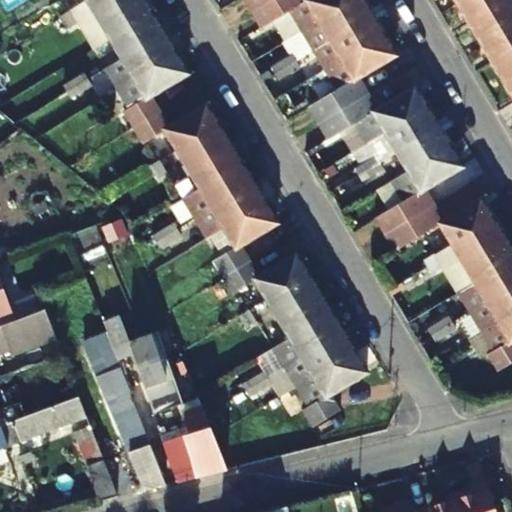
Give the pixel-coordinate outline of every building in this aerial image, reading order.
[(86,0),(98,21),(132,0),(86,0)] [(142,0),(132,0),(98,21),(109,39),(150,14),(142,0)] [(240,0),(248,14),(272,0),(240,0)] [(258,30),(283,15),(273,0),(272,0),(248,14),(258,30)] [(273,0),(283,15),(287,13),(299,33),(354,0),(273,0)] [(311,53),(371,16),(361,0),(354,0),(299,33),(311,53)] [(467,24),(507,0),(462,0),(456,4),(467,24)] [(511,23),(511,0),(507,0),(467,24),(479,43),(511,23)] [(68,11),(57,17),(64,29),(75,22),(68,11)] [(121,59),(162,34),(150,14),(109,39),(121,59)] [(371,16),(311,53),(323,72),(383,36),(371,16)] [(490,62),(511,48),(511,23),(479,43),(490,62)] [(121,59),(104,69),(115,89),(174,53),(162,34),(121,59)] [(383,36),(323,72),(334,91),(357,78),(395,56),(383,36)] [(511,48),(490,62),(502,81),(511,74),(511,48)] [(131,128),(159,112),(150,95),(186,74),(174,53),(115,89),(126,106),(120,110),(131,128)] [(294,62),(290,57),(269,68),(273,75),(294,62)] [(273,75),(276,80),(297,68),(294,62),(273,75)] [(83,74),(62,85),(67,92),(86,80),(83,74)] [(511,74),(502,81),(511,99),(511,74)] [(367,95),(357,78),(334,91),(330,93),(340,110),(367,95)] [(70,97),(90,85),(86,80),(67,92),(70,97)] [(340,110),(351,127),(355,124),(367,144),(383,134),(427,108),(415,87),(376,110),(367,95),(340,110)] [(315,125),(340,110),(330,93),(305,108),(315,125)] [(164,129),(165,131),(176,150),(217,125),(205,105),(168,127),(164,129)] [(395,154),(439,128),(427,108),(383,134),(395,154)] [(326,142),(351,127),(340,110),(315,125),(326,142)] [(131,128),(141,145),(165,131),(164,129),(168,127),(159,112),(131,128)] [(0,118),(0,127),(7,133),(14,124),(3,115),(0,118)] [(188,170),(229,145),(217,125),(176,150),(188,170)] [(439,128),(395,154),(407,173),(450,147),(439,128)] [(229,145),(188,170),(199,188),(240,163),(229,145)] [(390,183),(401,200),(395,204),(406,223),(433,206),(422,188),(461,164),(450,147),(407,173),(390,183)] [(373,158),(352,170),(356,177),(377,165),(373,158)] [(158,160),(147,167),(154,177),(165,171),(158,160)] [(199,188),(183,198),(194,218),(252,183),(240,163),(199,188)] [(359,182),(380,170),(377,165),(356,177),(359,182)] [(252,183),(194,218),(206,237),(223,227),(263,203),(252,183)] [(442,222),(438,226),(450,246),(494,219),(481,199),(442,222)] [(223,227),(234,246),(235,247),(240,244),(276,223),(263,203),(223,227)] [(382,237),(406,223),(395,204),(370,218),(382,237)] [(433,206),(406,223),(416,239),(438,226),(442,222),(433,206)] [(462,265),(505,239),(494,219),(450,246),(462,265)] [(173,222),(153,233),(156,240),(177,228),(173,222)] [(392,254),(416,239),(406,223),(382,237),(392,254)] [(177,228),(156,240),(160,245),(180,233),(177,228)] [(511,250),(505,239),(462,265),(473,284),(511,260),(511,250)] [(235,247),(234,246),(212,259),(223,277),(250,261),(240,244),(235,247)] [(259,276),(254,280),(267,300),(307,276),(295,255),(259,276)] [(432,257),(422,263),(429,273),(438,267),(432,257)] [(469,315),(511,288),(511,260),(473,284),(456,294),(469,315)] [(223,277),(232,293),(254,280),(259,276),(250,261),(223,277)] [(0,313),(17,307),(7,281),(3,271),(0,263),(0,313)] [(14,278),(11,268),(3,271),(7,281),(14,278)] [(307,276),(267,300),(277,318),(318,294),(307,276)] [(26,292),(34,314),(44,310),(35,288),(26,292)] [(511,288),(469,315),(480,333),(511,313),(511,288)] [(289,337),(330,313),(318,294),(277,318),(289,337)] [(34,314),(0,326),(0,357),(55,337),(44,310),(34,314)] [(246,328),(257,321),(250,310),(239,317),(246,328)] [(289,337),(273,347),(285,367),(342,333),(330,313),(289,337)] [(511,313),(480,333),(492,353),(486,357),(495,373),(511,363),(511,313)] [(112,348),(117,358),(134,352),(130,339),(120,315),(103,322),(112,348)] [(448,319),(428,331),(432,337),(452,325),(448,319)] [(435,342),(455,330),(452,325),(432,337),(435,342)] [(141,336),(130,339),(134,352),(144,382),(155,412),(156,414),(183,404),(171,375),(161,345),(157,332),(141,336)] [(296,386),(353,352),(342,333),(285,367),(296,386)] [(117,358),(112,348),(90,357),(143,490),(164,485),(128,392),(129,391),(117,358)] [(330,394),(366,373),(353,352),(296,386),(307,405),(301,409),(312,426),(339,410),(330,394)] [(263,371),(243,384),(247,390),(267,378),(263,371)] [(267,378),(247,390),(250,395),(271,383),(267,378)] [(0,467),(9,464),(3,450),(89,423),(80,399),(0,426),(0,467)] [(181,433),(161,441),(174,482),(225,470),(211,436),(204,419),(179,428),(181,433)] [(118,496),(93,433),(76,439),(98,501),(118,496)] [(427,508),(428,511),(493,511),(485,483),(468,488),(469,491),(456,496),(457,498),(427,508)] [(412,511),(410,502),(378,511),(428,511),(427,508),(414,511),(412,511)]
